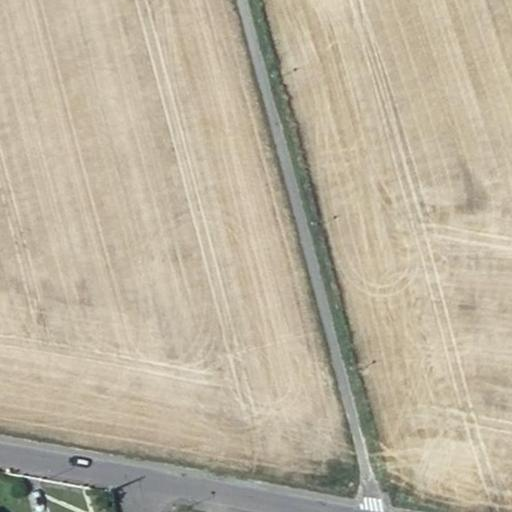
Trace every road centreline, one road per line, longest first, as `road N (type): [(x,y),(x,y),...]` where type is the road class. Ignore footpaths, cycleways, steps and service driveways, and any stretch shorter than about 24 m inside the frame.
road 1 (residential): [(316,511),(127,475)]
road 2 (residential): [(127,475),(0,451)]
